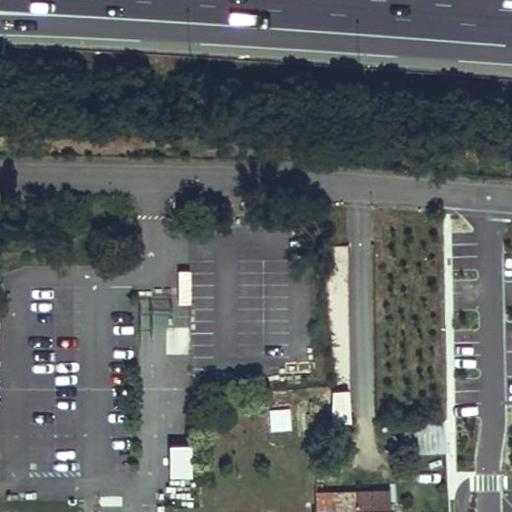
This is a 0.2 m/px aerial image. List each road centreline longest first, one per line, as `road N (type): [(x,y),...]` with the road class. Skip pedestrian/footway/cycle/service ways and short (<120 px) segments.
road 1 (residential): [(0,173),(338,170),(511,184)]
road 2 (motorway): [(0,18),(511,20)]
road 3 (motorway): [(281,0),(511,19)]
